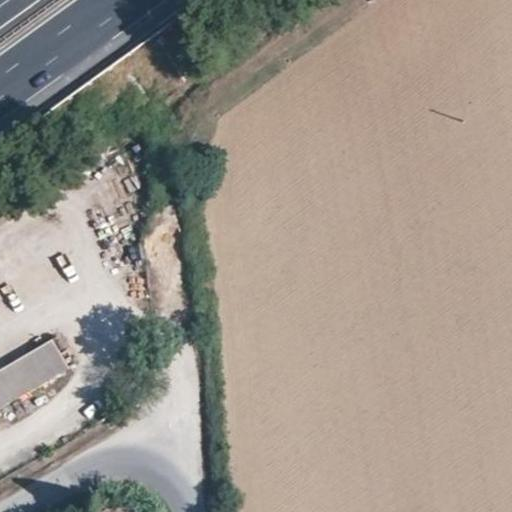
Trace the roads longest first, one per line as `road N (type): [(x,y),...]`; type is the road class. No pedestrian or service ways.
road 1 (unclassified): [(0,511),(113,454),(161,461),(185,483),(195,511)]
road 2 (motorway): [(0,89),(123,0)]
